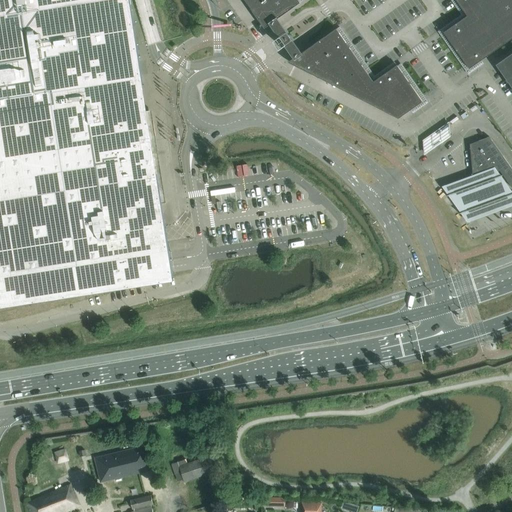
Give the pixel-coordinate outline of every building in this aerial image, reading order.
[(0,0),(0,306),(174,280),(173,273),(171,260),(170,253),(169,250),(168,243),(168,242),(166,228),(162,203),(147,111),(133,16),(130,0),(0,0)] [(244,0),(260,22),(264,28),(268,25),(277,19),(285,13),(300,2),(298,0),(244,0)] [(511,38),(511,0),(456,0),(467,16),(444,32),(469,68),(511,38)] [(279,21),(277,19),(268,25),(270,27),(275,35),(286,50),(292,59),(302,53),(295,43),(284,28),(279,21)] [(373,82),(336,28),(302,53),(292,59),(289,62),(294,65),(398,118),(422,101),(401,71),(391,69),(373,82)] [(511,53),(499,62),(495,64),(500,70),(511,87),(511,53)] [(450,121),(424,140),(424,156),(451,137),(450,121)] [(470,144),(472,175),(473,180),(500,171),(511,188),(511,187),(511,169),(489,137),(484,139),(470,144)] [(442,184),(467,221),(511,203),(511,189),(494,165),(442,184)] [(54,480),(86,468),(84,464),(93,460),(86,441),(45,456),(54,480)] [(146,445),(95,458),(101,482),(152,469),(146,445)] [(214,470),(209,455),(179,466),(184,481),(214,470)] [(64,511),(81,505),(72,485),(26,503),(30,511),(64,511)] [(153,511),(152,508),(152,505),(154,505),(151,496),(131,501),(133,510),(136,510),(137,511),(136,511),(153,511)] [(321,511),(321,503),(302,502),(301,511),(321,511)]
